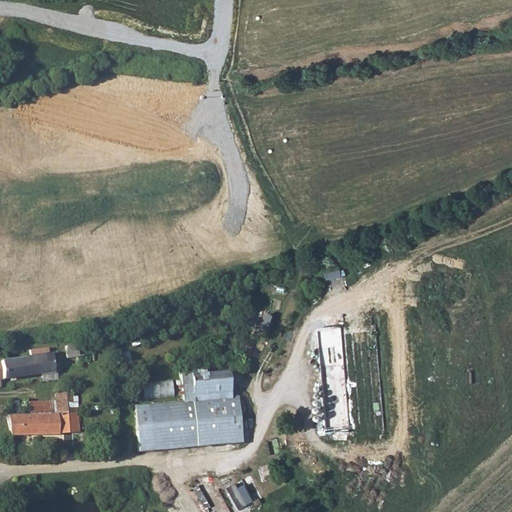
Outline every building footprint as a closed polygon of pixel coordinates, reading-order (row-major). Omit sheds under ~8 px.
[(358,432),(348,328),(319,331),(329,434),(358,432)] [(77,339),(66,341),(69,355),(96,349),(95,340),(78,342),(77,339)] [(23,346),(17,347),(20,370),(60,367),(59,351),(24,354),(23,346)] [(3,357),(0,357),(0,373),(3,373),(5,371),(20,370),(17,347),(2,349),(3,357)] [(119,354),(124,373),(137,369),(131,350),(119,354)] [(228,368),(191,371),(193,397),(230,395),(228,368)] [(145,399),(176,396),(174,380),(144,383),(145,399)] [(81,383),(57,385),(59,405),(82,403),(81,383)] [(148,406),(149,432),(136,433),(137,447),(241,440),(237,399),(148,406)] [(26,408),(13,409),(15,428),(84,422),(82,403),(59,405),(26,408)] [(138,407),(134,407),(136,433),(149,432),(148,406),(138,407)] [(240,481),(243,486),(236,490),(246,511),(250,511),(267,504),(253,474),(240,481)]
